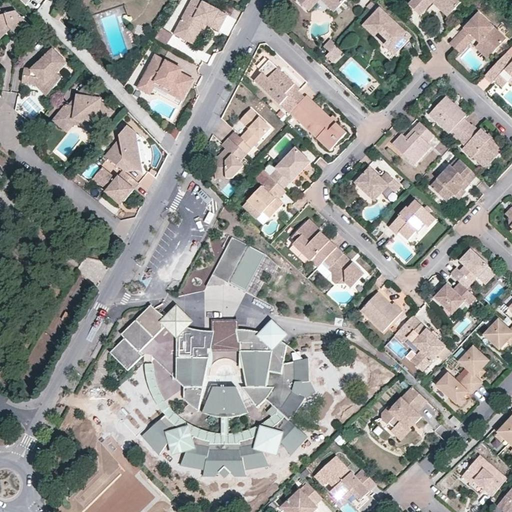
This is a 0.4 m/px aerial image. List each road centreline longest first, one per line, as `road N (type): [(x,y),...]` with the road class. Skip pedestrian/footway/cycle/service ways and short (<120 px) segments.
road 1 (residential): [(470,220),(416,275),(399,275),(320,201),(321,184),(370,130)]
road 2 (residential): [(136,242),(20,461)]
road 3 (residential): [(253,26),(136,242)]
road 4 (residential): [(370,130),(428,72),(446,71),(511,133)]
road 5 (residential): [(0,133),(136,242)]
road 6 (residential): [(370,130),(253,26)]
road 7 (residential): [(409,489),(511,386)]
